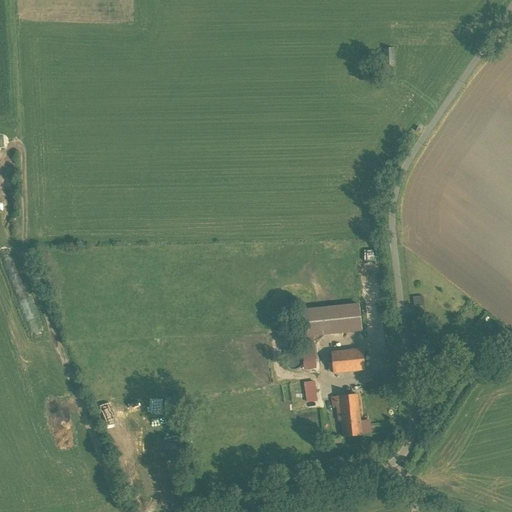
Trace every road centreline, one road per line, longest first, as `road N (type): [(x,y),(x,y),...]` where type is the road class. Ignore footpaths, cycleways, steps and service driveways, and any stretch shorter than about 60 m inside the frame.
road 1 (unclassified): [(511,11),(398,179),(392,218),(411,426),(400,451),(229,511)]
road 2 (track): [(11,0),(25,233),(128,511)]
